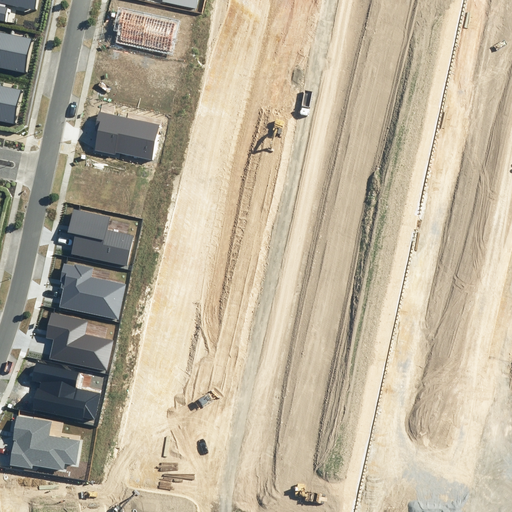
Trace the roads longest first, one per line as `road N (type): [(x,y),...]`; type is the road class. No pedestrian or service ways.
road 1 (residential): [(329,0),(224,511)]
road 2 (residential): [(0,350),(29,257),(82,0)]
road 3 (residential): [(511,289),(465,511)]
